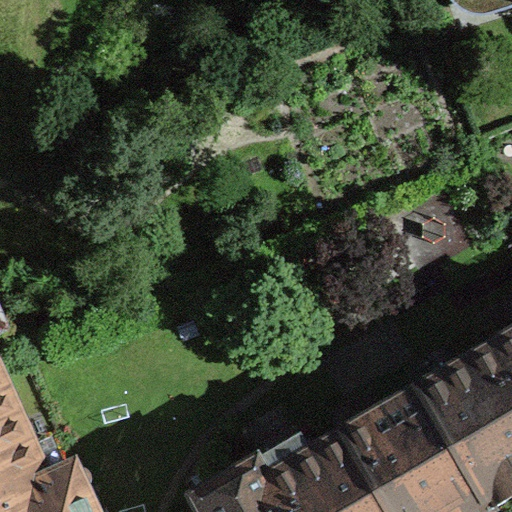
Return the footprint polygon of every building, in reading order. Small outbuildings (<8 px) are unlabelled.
[(511,333),(493,344),(511,376),(511,333)] [(511,376),(493,344),(417,389),(487,510),(511,495),(511,376)] [(52,437),(34,445),(0,370),(0,483),(5,481),(12,495),(67,470),(65,467),(52,437)] [(484,511),(487,510),(417,389),(341,433),(386,511),(484,511)] [(311,450),(301,433),(255,459),(285,511),(386,511),(341,433),(311,450)] [(285,511),(255,459),(192,496),(201,511),(285,511)] [(96,511),(77,469),(75,463),(65,467),(67,470),(12,495),(5,481),(0,483),(0,511),(96,511)]
